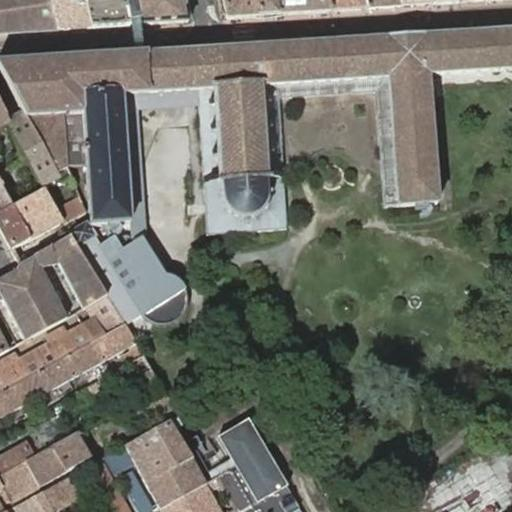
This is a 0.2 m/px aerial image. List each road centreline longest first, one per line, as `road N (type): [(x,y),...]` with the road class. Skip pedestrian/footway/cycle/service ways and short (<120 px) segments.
road 1 (residential): [(208,36),(511,14)]
road 2 (residential): [(0,52),(208,36)]
